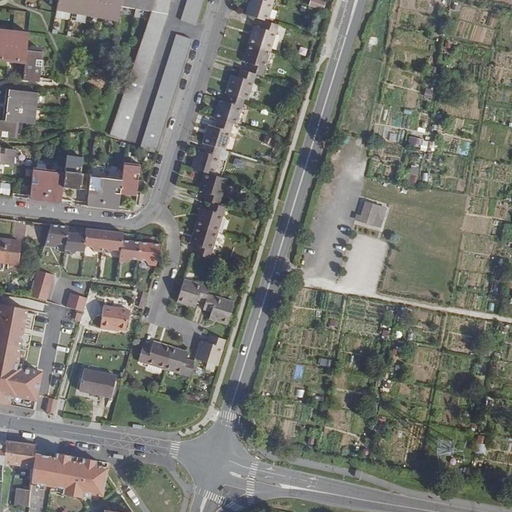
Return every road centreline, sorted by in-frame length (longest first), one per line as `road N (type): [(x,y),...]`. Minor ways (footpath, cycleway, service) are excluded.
road 1 (tertiary): [(357,0),(214,465)]
road 2 (track): [(274,269),(328,281),(375,61)]
road 3 (secondary): [(0,421),(164,447),(214,465)]
road 4 (residential): [(157,205),(208,38)]
road 5 (residential): [(0,208),(133,223),(157,205)]
road 6 (residential): [(191,330),(156,316),(174,241),(157,205)]
road 7 (secondary): [(433,511),(292,487)]
road 8 (residential): [(172,27),(134,141)]
